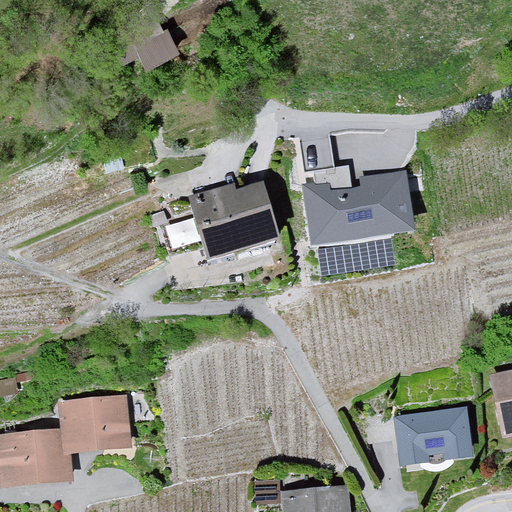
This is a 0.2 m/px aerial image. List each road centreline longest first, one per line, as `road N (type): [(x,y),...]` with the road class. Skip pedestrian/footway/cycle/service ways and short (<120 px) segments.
road 1 (residential): [(190,179),(252,132),(280,123),(407,122),(511,92)]
road 2 (residential): [(384,511),(279,315),(254,303),(177,312)]
road 3 (track): [(0,257),(134,307),(177,312)]
